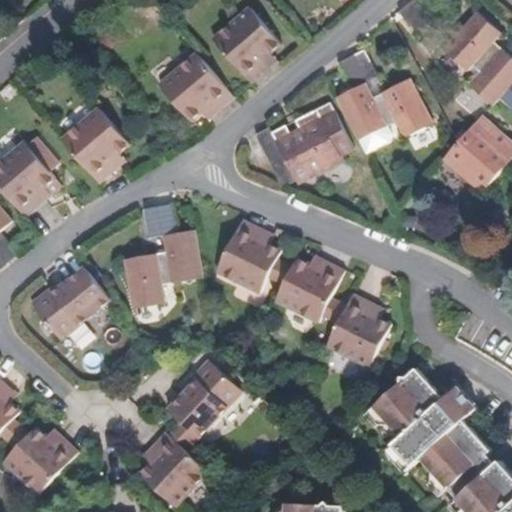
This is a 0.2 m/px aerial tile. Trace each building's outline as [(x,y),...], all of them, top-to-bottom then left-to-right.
[(442,16),(428,0),(414,0),(400,12),(419,36),(442,16)] [(283,45),(251,8),(215,40),(253,84),(273,66),(267,59),(272,54),(283,45)] [(503,33),(480,13),(446,50),(469,71),(474,66),(481,73),(470,85),(494,106),(510,88),(511,85),(511,56),(496,42),(503,33)] [(353,56),(367,84),(380,77),(367,49),(353,56)] [(236,98),(198,54),(162,85),(193,122),(204,113),(209,108),(215,115),(236,98)] [(267,59),(273,66),(278,61),(272,54),(267,59)] [(367,84),(353,56),(339,63),(343,71),(353,90),(339,98),(369,155),(392,143),(394,135),(390,126),(398,122),(406,138),(434,124),(411,79),(375,98),(367,84)] [(209,108),(204,113),(210,120),(215,115),(209,108)] [(132,145),(100,109),(64,140),(101,184),(122,167),(115,159),(121,154),(132,145)] [(345,162),(318,109),(296,121),(301,129),(292,134),(288,125),(273,133),(270,128),(257,135),(260,142),(284,188),(298,182),(300,185),(345,162)] [(503,147),(495,141),(501,133),(483,119),(459,145),(444,162),(486,196),(511,162),(511,141),(509,139),(503,147)] [(0,165),(0,185),(28,218),(64,186),(26,142),(0,165)] [(127,162),(121,154),(115,159),(122,167),(127,162)] [(205,279),(196,230),(180,233),(176,212),(175,204),(160,207),(165,236),(168,253),(127,260),(136,309),(167,304),(164,286),(205,279)] [(14,222),(0,206),(0,253),(10,265),(21,255),(17,249),(2,232),(14,222)] [(160,207),(146,209),(151,239),(165,236),(160,207)] [(284,251),(271,244),(265,241),(269,232),(245,220),(219,272),(262,294),(270,277),(286,285),(295,267),(280,260),(284,251)] [(275,235),(269,232),(265,241),(271,244),(275,235)] [(0,273),(10,265),(0,253),(0,273)] [(312,265),(318,268),(323,259),(317,256),(312,265)] [(347,271),(323,259),(318,268),(312,265),(299,258),(295,267),(286,285),(278,301),(321,323),(324,316),(340,324),(349,306),(333,298),(347,271)] [(113,300),(87,268),(66,284),(37,307),(63,340),(113,300)] [(37,307),(66,284),(64,280),(33,304),(37,307)] [(394,325),(381,318),(375,315),(379,306),(355,294),(349,306),(340,324),(329,346),(372,368),(380,353),(386,340),(394,325)] [(386,309),(379,306),(375,315),(381,318),(386,309)] [(511,336),(470,313),(458,337),(493,356),(511,370),(511,336)] [(390,342),(386,340),(380,353),(384,355),(390,342)] [(184,388),(187,392),(214,364),(210,360),(184,388)] [(244,392),(214,364),(187,392),(170,410),(183,423),(198,437),(201,439),(244,392)] [(511,511),(511,470),(502,461),(493,451),(466,420),(479,409),(459,387),(446,398),(419,368),(409,377),(403,377),(403,383),(377,407),(404,437),(395,445),(415,467),(424,459),(451,489),(460,499),(471,511),(345,511),(346,507),(332,506),(328,502),(324,505),(289,504),(288,511),(511,511)] [(13,391),(0,377),(0,435),(2,434),(10,442),(23,427),(16,419),(22,412),(12,403),(7,398),(13,391)] [(19,395),(13,391),(7,398),(12,403),(19,395)] [(210,472),(186,450),(198,437),(183,423),(171,436),(168,433),(149,452),(156,459),(152,464),(142,474),(177,507),(210,472)] [(55,442),(49,437),(38,427),(32,434),(23,427),(10,442),(18,449),(6,462),(41,495),(80,453),(61,434),(55,442)] [(49,437),(55,442),(61,434),(55,430),(49,437)] [(152,464),(156,459),(149,452),(144,457),(152,464)]
